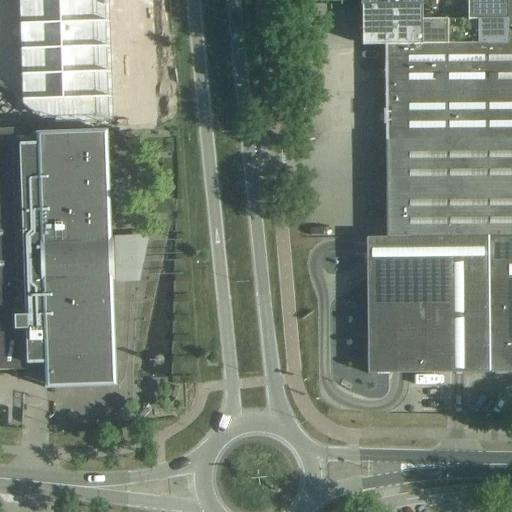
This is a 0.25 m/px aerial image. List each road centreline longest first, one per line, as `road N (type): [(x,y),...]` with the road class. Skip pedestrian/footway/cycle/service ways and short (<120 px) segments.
road 1 (tertiary): [(192,0),(229,433)]
road 2 (tertiary): [(281,431),(228,0)]
road 3 (unclassified): [(441,465),(303,451)]
road 4 (unclassified): [(307,499),(441,465)]
